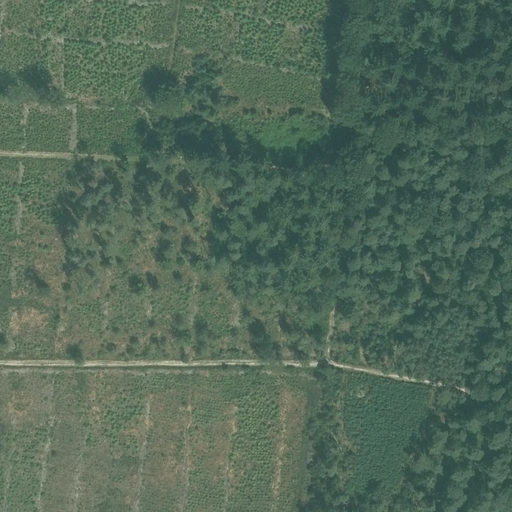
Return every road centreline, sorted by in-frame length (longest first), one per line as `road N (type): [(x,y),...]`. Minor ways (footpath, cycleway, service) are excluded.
road 1 (track): [(0,363),(321,361),(511,408)]
road 2 (track): [(321,361),(371,0)]
road 3 (track): [(358,105),(0,84)]
road 4 (track): [(0,147),(351,162)]
